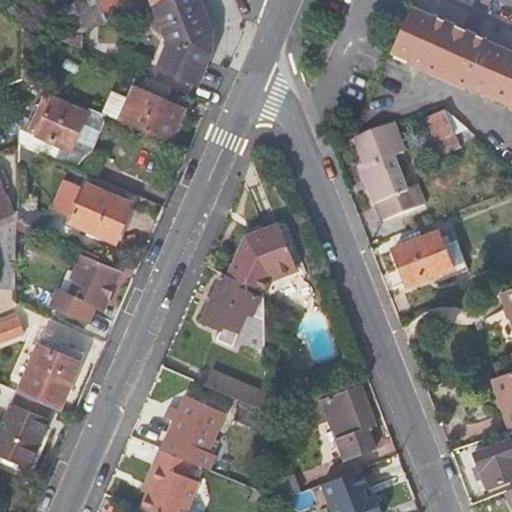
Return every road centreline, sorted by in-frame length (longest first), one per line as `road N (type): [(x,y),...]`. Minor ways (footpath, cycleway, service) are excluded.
road 1 (residential): [(267,31),(62,511)]
road 2 (residential): [(267,31),(281,90),(446,511)]
road 3 (unknown): [(348,47),(511,124)]
